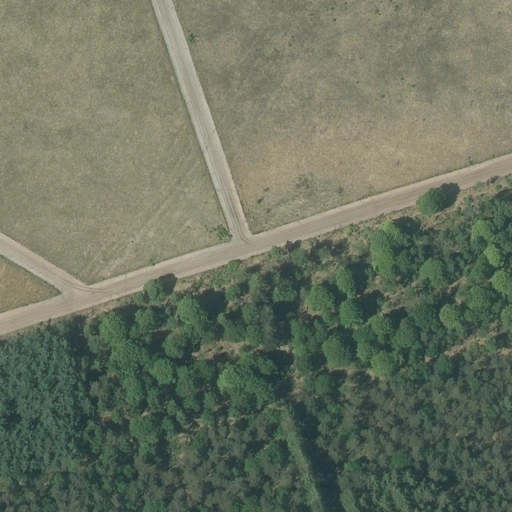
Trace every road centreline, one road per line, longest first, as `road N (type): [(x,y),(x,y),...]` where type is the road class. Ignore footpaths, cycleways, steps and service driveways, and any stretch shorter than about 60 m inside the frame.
road 1 (track): [(511,165),(0,327)]
road 2 (track): [(162,0),(244,250)]
